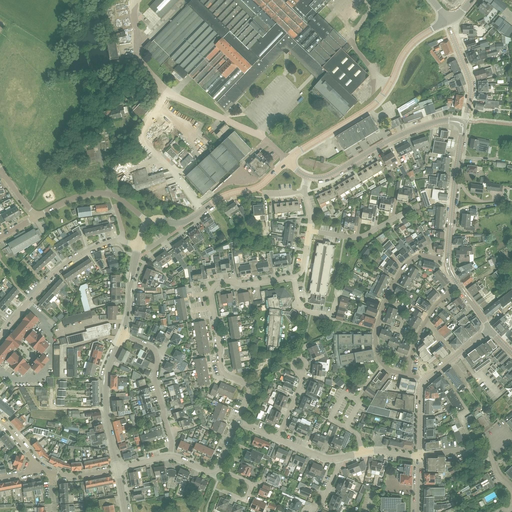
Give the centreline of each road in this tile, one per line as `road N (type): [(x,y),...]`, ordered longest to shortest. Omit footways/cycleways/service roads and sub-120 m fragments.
road 1 (residential): [(237,420),(248,390),(221,370),(211,289),(228,280),(293,276)]
road 2 (tertiary): [(286,161),(379,99),(404,51),(446,22)]
road 3 (tertiary): [(308,177),(324,177),(417,128),(461,124)]
road 4 (residential): [(0,334),(61,266),(122,240)]
road 5 (tertiary): [(148,222),(183,222),(221,196),(261,185),(286,161)]
road 6 (residential): [(170,457),(151,348),(122,336)]
road 7 (tertiary): [(117,469),(104,398),(122,336)]
road 8 (tertiary): [(447,259),(461,124)]
road 9 (residential): [(37,217),(105,193),(148,222)]
